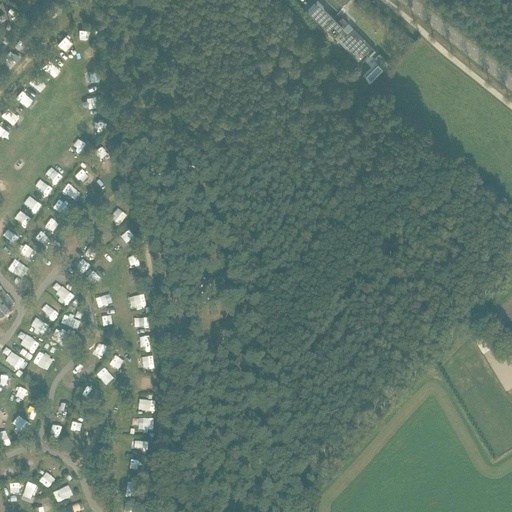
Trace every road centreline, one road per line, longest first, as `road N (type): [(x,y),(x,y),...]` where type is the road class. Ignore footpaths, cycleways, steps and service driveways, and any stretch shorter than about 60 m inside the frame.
road 1 (track): [(147,511),(161,348),(114,0)]
road 2 (track): [(46,281),(134,171)]
road 3 (tertiary): [(511,85),(405,0)]
